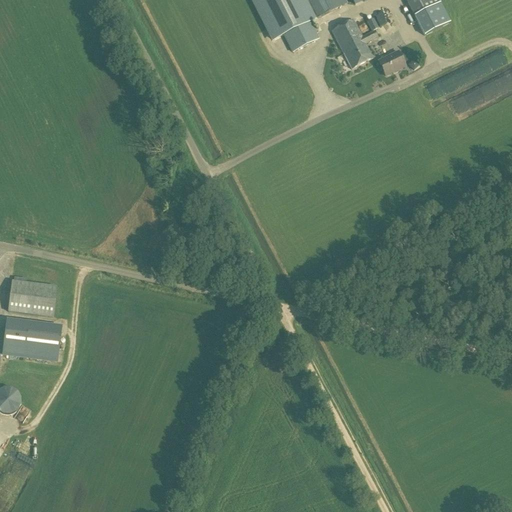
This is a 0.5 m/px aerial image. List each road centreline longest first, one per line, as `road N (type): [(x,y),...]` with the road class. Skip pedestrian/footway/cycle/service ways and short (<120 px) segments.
road 1 (unclassified): [(0,246),(279,308),(116,0)]
road 2 (track): [(511,356),(279,308)]
road 3 (track): [(279,308),(383,511)]
